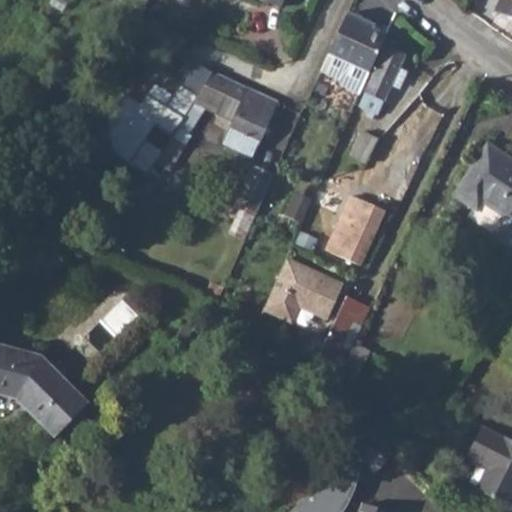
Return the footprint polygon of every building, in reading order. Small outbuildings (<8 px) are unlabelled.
[(511,17),(511,0),(498,0),(493,12),(511,17)] [(347,13),(328,56),(334,58),(326,75),(339,80),(341,86),(360,94),(386,35),(366,26),(367,22),(347,13)] [(399,68),(405,55),(386,47),(359,105),(370,111),(367,117),(373,119),(375,114),(378,114),(392,85),(399,88),(407,72),(399,68)] [(253,157),(276,103),(212,74),(193,104),(205,109),(235,122),(225,144),(253,157)] [(189,136),(205,109),(193,104),(178,129),(189,136)] [(172,137),(186,146),(191,137),(189,136),(178,129),(172,137)] [(366,164),(378,140),(362,132),(350,156),(366,164)] [(169,172),(186,146),(172,137),(156,164),(169,172)] [(511,222),(511,161),(487,145),(453,196),(473,209),(478,201),(505,218),(511,222)] [(245,242),(274,177),(258,170),(252,172),(237,205),(241,207),(228,234),(245,242)] [(147,196),(159,176),(151,171),(139,191),(147,196)] [(360,266),(384,212),(351,197),(326,251),(360,266)] [(511,222),(505,218),(497,229),(500,239),(511,246),(511,222)] [(103,248),(123,257),(127,250),(108,241),(103,248)] [(343,285),(286,260),(263,311),(291,323),(298,307),(327,320),(343,285)] [(343,367),(371,308),(348,297),(320,356),(343,367)] [(161,331),(178,339),(183,327),(166,319),(161,331)] [(357,378),(370,352),(355,345),(343,372),(357,378)] [(54,436),(85,404),(39,358),(0,347),(0,393),(16,398),(54,436)] [(297,399),(300,384),(274,377),(270,392),(297,399)] [(450,430),(458,415),(446,409),(438,423),(450,430)] [(511,442),(482,427),(465,460),(486,471),(476,491),(508,508),(511,501),(511,442)] [(374,474),(396,452),(376,430),(353,452),(360,460),(374,474)] [(290,511),(342,511),(347,506),(356,484),(360,460),(353,452),(290,511)]
